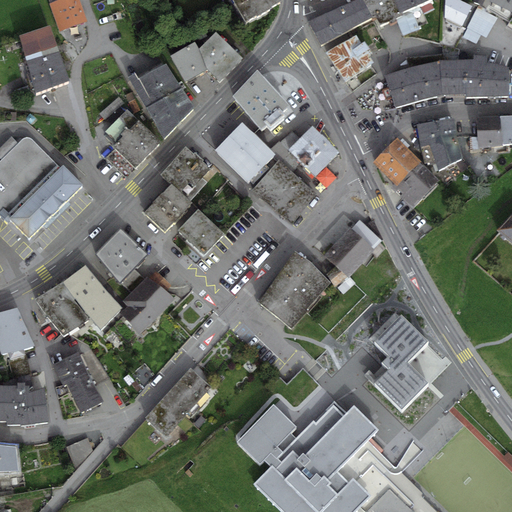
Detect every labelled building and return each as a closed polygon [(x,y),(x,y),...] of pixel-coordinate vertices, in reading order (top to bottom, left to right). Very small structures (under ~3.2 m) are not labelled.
[(79,0),(56,0),(48,3),(59,31),(87,20),(79,0)] [(278,0),(233,0),(246,23),(280,3),(278,0)] [(363,0),(355,0),(309,21),(321,45),(372,18),(363,0)] [(395,0),(363,0),(372,18),(376,17),(380,26),(396,19),(403,35),(409,33),(395,0)] [(395,0),(409,33),(419,29),(419,26),(427,23),(424,13),(434,8),(431,3),(433,1),(432,0),(395,0)] [(462,26),(472,6),(460,0),(444,0),(444,17),(446,18),(446,21),(460,27),(461,25),(462,26)] [(511,0),(490,0),(490,1),(511,11),(511,0)] [(497,17),(477,7),(462,37),(476,44),(481,35),(487,38),(497,17)] [(18,38),(27,63),(59,52),(50,27),(18,38)] [(243,58),(215,31),(199,48),(207,69),(220,81),(243,58)] [(355,34),(326,52),(344,81),(374,62),(366,51),(370,48),(365,40),(361,43),(355,34)] [(195,41),(170,55),(185,82),(207,69),(199,48),(195,41)] [(69,83),(59,52),(27,63),(37,94),(69,83)] [(473,59),(467,59),(466,94),(465,97),(509,95),(509,66),(494,62),(487,61),(487,54),(473,54),(473,59)] [(439,60),(385,74),(389,87),(383,89),(385,99),(392,97),(396,107),(442,94),(466,94),(467,59),(439,60)] [(127,76),(146,107),(181,86),(166,62),(139,78),(135,72),(127,76)] [(290,108),(260,74),(234,99),(262,131),(267,126),(271,131),(286,118),(283,114),(290,108)] [(181,86),(146,107),(164,137),(193,106),(181,86)] [(117,141),(138,120),(127,109),(107,130),(117,141)] [(511,114),(500,115),(503,143),(511,142),(511,114)] [(503,143),(500,115),(476,116),(478,135),(470,136),(471,150),(503,143)] [(454,117),(416,123),(419,138),(416,139),(413,143),(414,147),(418,150),(421,150),(425,163),(434,160),(438,169),(462,157),(454,117)] [(134,167),(159,141),(138,120),(117,141),(112,146),(134,167)] [(248,182),(275,153),(241,121),(214,150),(248,182)] [(339,152),(312,125),(299,138),(292,131),(280,143),(315,177),(339,152)] [(0,209),(2,207),(11,217),(60,168),(30,138),(26,137),(22,139),(0,160),(0,209)] [(419,159),(397,138),(373,162),(394,184),(419,159)] [(210,168),(186,147),(161,174),(180,191),(189,181),(194,186),(210,168)] [(439,179),(419,159),(394,184),(391,187),(411,207),(439,179)] [(252,190),(273,209),(300,179),(278,160),(252,190)] [(11,217),(9,219),(29,239),(82,187),(62,167),(60,168),(11,217)] [(317,194),(300,179),(273,209),(290,224),(317,194)] [(171,183),(144,212),(164,231),(191,202),(171,183)] [(224,233),(198,209),(178,230),(204,254),(224,233)] [(511,212),(496,230),(499,232),(511,243),(511,212)] [(352,228),(350,226),(323,255),(335,265),(327,274),(335,287),(346,277),(348,278),(383,239),(373,219),(366,224),(359,219),(352,228)] [(95,254),(119,283),(121,282),(127,289),(141,276),(133,268),(148,254),(121,227),(95,254)] [(259,302),(292,327),(331,282),(312,263),(295,250),(276,277),(259,302)] [(85,265),(63,281),(75,298),(100,327),(122,307),(85,265)] [(140,333),(175,298),(167,290),(171,285),(156,271),(149,278),(147,276),(122,301),(127,305),(120,313),(140,333)] [(75,298),(63,281),(35,298),(63,335),(89,318),(74,299),(75,298)] [(17,307),(0,311),(0,349),(1,354),(8,352),(9,359),(25,354),(24,348),(34,345),(17,307)] [(375,387),(402,413),(428,386),(408,366),(416,357),(429,344),(402,317),(375,345),(389,359),(382,366),(389,373),(375,387)] [(78,351),(53,364),(63,385),(66,384),(81,412),(103,401),(78,351)] [(190,368),(167,392),(189,412),(211,387),(190,368)] [(6,424),(20,423),(20,425),(49,421),(44,387),(29,392),(28,385),(25,382),(17,382),(17,385),(0,384),(0,419),(6,420),(6,424)] [(167,392),(145,417),(166,436),(189,412),(167,392)] [(354,481),(351,484),(338,472),(378,431),(354,407),(345,417),(333,406),(316,424),(314,422),(296,440),(291,435),(297,428),(274,406),(237,443),(260,466),(265,461),(273,468),(255,486),(282,511),(355,511),(370,497),(354,481)] [(87,439),(64,448),(73,473),(92,453),(87,439)] [(16,447),(0,444),(0,471),(18,470),(16,447)] [(411,511),(390,490),(367,511),(411,511)]
